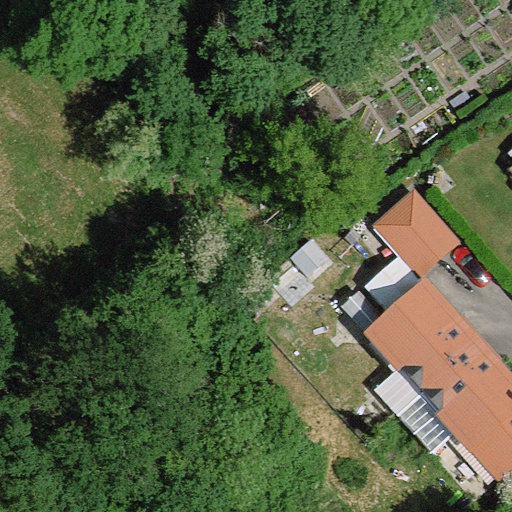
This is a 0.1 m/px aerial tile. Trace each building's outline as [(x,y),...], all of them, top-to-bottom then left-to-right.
[(443,255),(456,243),(410,193),(374,226),(402,257),(420,276),(443,255)] [(394,323),(428,293),(402,257),(397,258),(362,288),(394,323)] [(477,349),(428,293),(394,323),(375,339),(401,368),(424,394),(477,349)] [(511,387),(477,349),(424,394),(457,431),(474,450),(511,415),(511,387)] [(424,394),(401,368),(376,389),(401,418),(432,454),(457,431),(424,394)] [(511,415),(474,450),(501,480),(505,477),(511,470),(511,415)]
